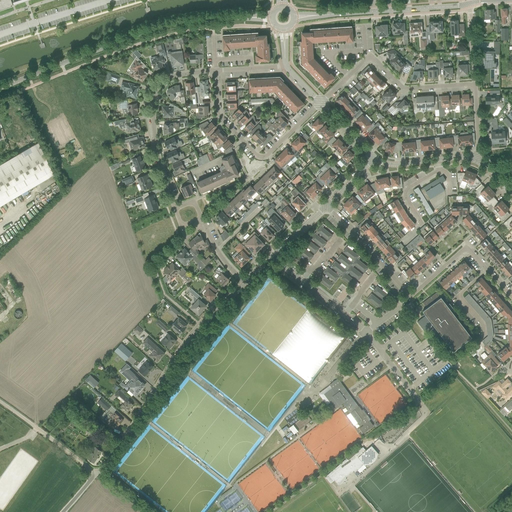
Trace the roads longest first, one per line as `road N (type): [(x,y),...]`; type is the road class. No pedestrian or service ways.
road 1 (tertiary): [(0,88),(142,33),(252,17)]
road 2 (residential): [(511,296),(469,250),(410,293),(350,228)]
road 3 (residential): [(175,209),(160,169),(155,92),(169,78),(216,71)]
road 4 (residential): [(320,102),(370,56),(406,89),(475,85)]
road 5 (residential): [(95,473),(112,461),(201,325)]
road 6 (residential): [(320,102),(262,155),(219,117),(216,71)]
road 7 (tertiary): [(312,15),(469,4)]
road 8 (unknown): [(409,388),(422,418),(338,493)]
road 9 (residential): [(201,325),(164,295),(155,272),(202,222)]
